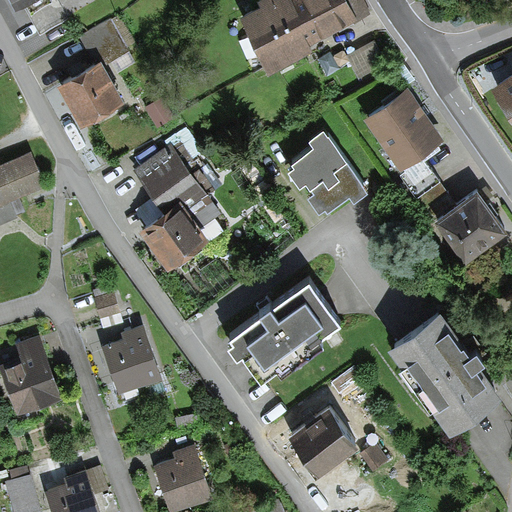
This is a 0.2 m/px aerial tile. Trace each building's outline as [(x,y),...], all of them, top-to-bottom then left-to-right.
[(15,0),(16,1),(17,0),(23,0),(41,31),(68,16),(59,0),(15,0)] [(269,66),(313,44),(311,39),(355,17),(360,15),(353,0),(260,0),(240,10),(269,66)] [(355,19),(371,12),(365,0),(353,0),(360,15),(355,17),(355,19)] [(112,17),(79,35),(93,59),(101,54),(106,63),(130,49),(112,17)] [(387,61),(375,37),(346,52),(358,75),(387,61)] [(57,79),(80,121),(124,96),(106,63),(101,54),(93,59),(57,79)] [(511,66),(491,80),(511,111),(511,66)] [(438,139),(445,134),(409,82),(364,113),(401,165),(404,163),(438,139)] [(175,115),(162,95),(145,105),(158,125),(175,115)] [(333,211),(369,185),(365,179),(324,122),(307,134),(312,141),(291,156),(294,159),(288,163),(301,180),(307,176),(314,187),(309,190),(320,205),(326,200),(333,211)] [(438,139),(404,163),(407,168),(425,155),(441,144),(438,139)] [(136,165),(164,205),(180,193),(184,200),(204,186),(172,140),(136,165)] [(0,202),(48,182),(32,147),(0,160),(0,202)] [(435,214),(456,199),(425,155),(407,168),(401,171),(433,216),(435,214)] [(371,174),(365,179),(369,185),(379,199),(386,194),(371,174)] [(435,214),(466,258),(509,227),(478,184),(456,199),(435,214)] [(222,211),(204,186),(184,200),(203,224),(222,211)] [(138,224),(168,265),(210,234),(203,224),(184,200),(180,193),(164,205),(138,224)] [(344,318),(310,271),(273,298),(271,296),(259,305),(261,307),(230,329),(234,334),(228,338),(238,351),(242,348),(262,375),(278,364),(282,370),(325,339),(322,334),(344,318)] [(94,286),(104,325),(124,319),(113,281),(94,286)] [(433,401),(451,426),(503,389),(480,357),(487,352),(477,338),(471,343),(441,302),(388,340),(402,359),(400,361),(430,403),(433,401)] [(103,341),(119,389),(163,376),(145,320),(122,327),(124,334),(103,341)] [(0,361),(18,411),(64,394),(40,331),(16,340),(21,353),(0,360),(0,361)] [(332,381),(339,391),(363,374),(356,364),(332,381)] [(290,430),(320,471),(360,441),(330,400),(290,430)] [(360,451),(374,469),(390,457),(376,439),(360,451)] [(154,461),(171,511),(215,496),(196,440),(173,447),(175,454),(154,461)] [(15,511),(39,511),(42,511),(29,462),(10,468),(12,476),(6,478),(15,511)] [(46,487),(55,511),(101,511),(94,491),(109,485),(100,463),(88,467),(87,465),(64,473),(66,480),(46,487)] [(287,511),(280,495),(254,506),(255,511),(287,511)]
